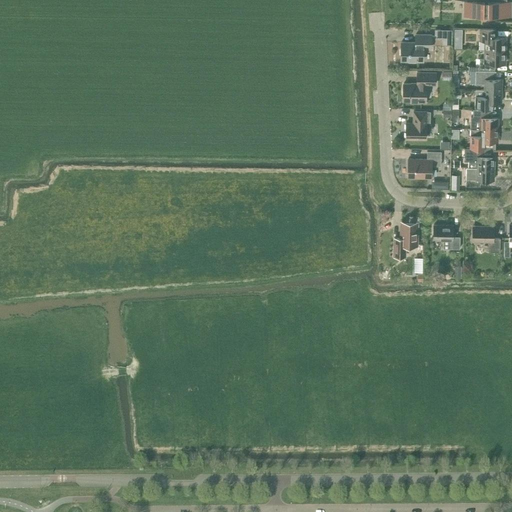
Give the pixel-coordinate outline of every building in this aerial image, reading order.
[(511,17),(511,16),(511,17),(511,2),(506,2),(506,0),(476,0),(476,2),(464,2),(464,16),(511,17)] [(493,29),(480,29),(480,41),(485,41),(485,50),(505,50),(505,37),(493,37),(493,29)] [(452,45),(452,30),(434,30),(434,39),(442,39),(442,45),(452,45)] [(401,61),(409,61),(409,62),(415,62),(415,61),(423,61),(423,48),(431,48),(431,35),(416,35),(416,43),(401,42),(401,48),(400,48),(400,54),(401,54),(401,61)] [(492,63),(505,63),(505,50),(485,50),(485,59),(480,59),(479,71),(492,71),(492,63)] [(451,80),(451,71),(442,71),(441,80),(451,80)] [(502,91),(502,79),(495,79),(495,71),(492,71),(479,71),(476,71),(475,84),(484,84),(484,90),(502,91)] [(404,84),(403,100),(411,101),(411,102),(425,102),(426,85),(435,85),(436,73),(417,72),(417,84),(404,84)] [(490,102),(502,102),(502,91),(484,90),(476,90),(475,108),(490,108),(490,102)] [(492,110),(473,110),(473,118),(471,118),(470,129),(471,129),(498,130),(498,118),(492,118),(492,110)] [(406,123),(406,138),(426,139),(426,133),(430,133),(432,131),(432,126),(430,124),(430,112),(414,111),(413,123),(406,123)] [(495,141),(498,141),(498,130),(471,129),(470,148),(493,149),(495,149),(495,141)] [(494,168),(495,157),(493,157),(493,149),(470,148),(464,148),(464,161),(468,161),(468,168),(476,168),(494,168)] [(441,166),(441,152),(427,152),(427,160),(408,159),(408,177),(431,178),(431,166),(441,166)] [(476,174),(466,174),(466,186),(480,187),(480,180),(494,180),(494,168),(476,168),(476,174)] [(417,225),(401,224),(401,238),(395,238),(394,257),(405,257),(405,245),(417,245),(417,225)] [(460,249),(460,237),(453,237),(453,226),(434,225),(433,239),(449,239),(449,248),(460,249)] [(493,238),(494,227),(472,226),(472,239),(489,239),(488,252),(500,252),(500,238),(493,238)] [(417,256),(417,271),(425,271),(425,256),(417,256)]
